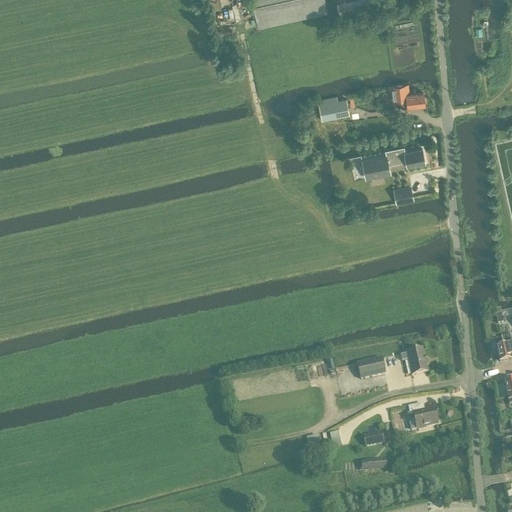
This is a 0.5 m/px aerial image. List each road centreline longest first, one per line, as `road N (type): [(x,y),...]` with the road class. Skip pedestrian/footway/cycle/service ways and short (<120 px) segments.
road 1 (track): [(275,179),(347,249),(0,304)]
road 2 (tertiary): [(469,379),(437,0)]
road 3 (track): [(275,179),(247,56),(206,43),(197,0)]
road 4 (tertiary): [(481,511),(469,379)]
road 5 (unknown): [(350,415),(385,392),(469,379)]
